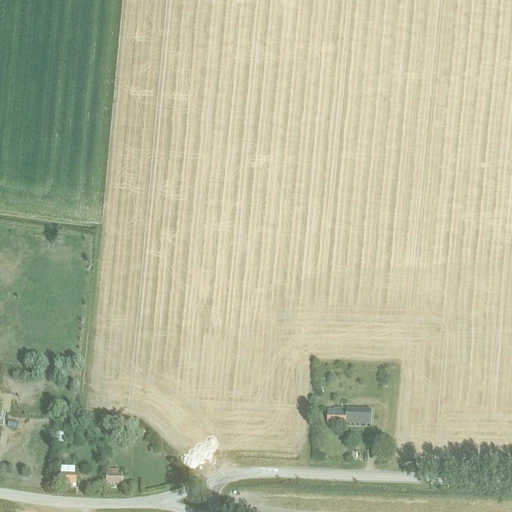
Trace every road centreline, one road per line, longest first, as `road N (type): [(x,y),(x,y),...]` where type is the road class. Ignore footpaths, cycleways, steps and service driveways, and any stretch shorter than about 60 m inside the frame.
road 1 (unclassified): [(511,481),(262,473),(215,482)]
road 2 (unclassified): [(156,502),(0,494)]
